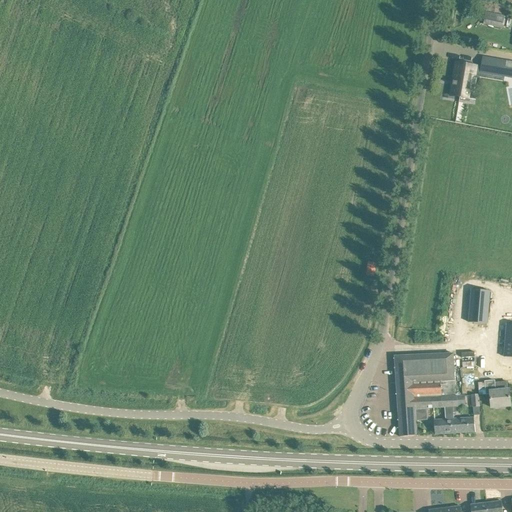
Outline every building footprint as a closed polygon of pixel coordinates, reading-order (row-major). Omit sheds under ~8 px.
[(504,16),(486,12),(484,24),(502,28),(504,16)] [(511,61),(483,57),(481,73),(511,77),(511,61)] [(453,87),(451,96),(468,98),(471,75),(474,76),(476,66),(456,63),(453,87)] [(366,276),(374,277),(376,264),(368,262),(366,276)] [(472,286),(466,319),(484,322),(490,289),(472,286)] [(454,413),(458,412),(457,396),(442,396),(441,380),(455,379),(453,353),(395,356),(400,437),(417,436),(415,409),(445,407),(446,419),(434,419),(435,435),(455,433),(454,419),(454,413)] [(485,382),(479,383),(480,395),(490,394),(491,408),(511,406),(509,390),(495,391),(494,381),(495,381),(495,380),(485,381),(485,382)] [(454,419),(455,433),(475,432),(475,418),(454,419)] [(502,511),(501,501),(486,503),(487,511),(502,511)] [(487,511),(486,503),(471,505),(471,511),(487,511)]
